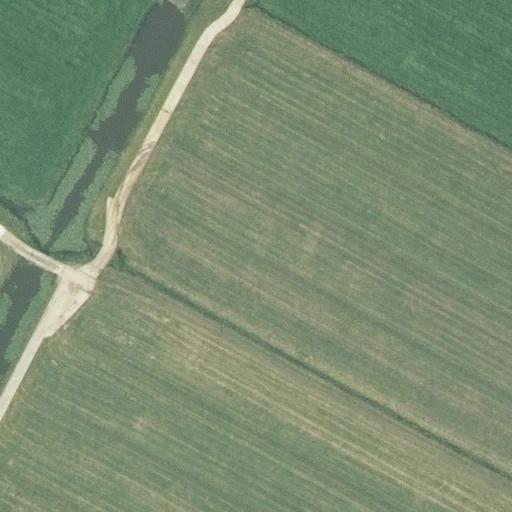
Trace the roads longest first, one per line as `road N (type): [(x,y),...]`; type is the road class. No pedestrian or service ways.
road 1 (track): [(0,228),(81,281),(98,264),(122,189),(207,33),(239,0)]
road 2 (track): [(81,281),(35,340),(0,410)]
